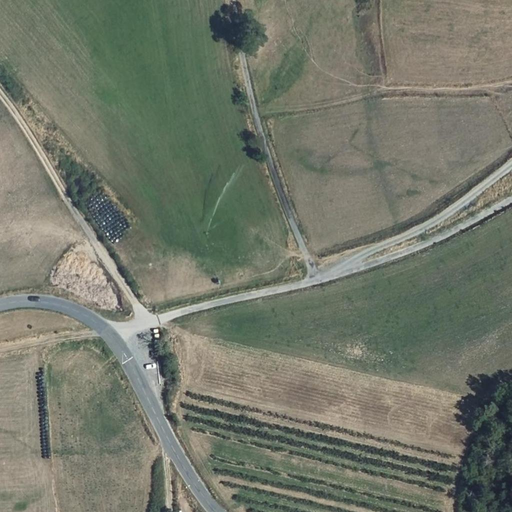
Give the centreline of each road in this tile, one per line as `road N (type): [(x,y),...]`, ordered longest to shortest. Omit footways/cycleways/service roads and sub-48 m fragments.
road 1 (residential): [(511,199),(370,264),(147,320),(112,338)]
road 2 (track): [(147,320),(0,98)]
road 3 (tertiary): [(220,511),(187,471),(112,338)]
road 4 (tertiary): [(112,338),(77,310),(46,301),(0,306)]
